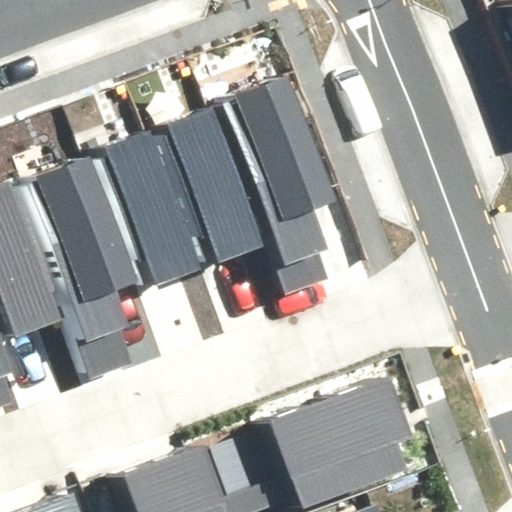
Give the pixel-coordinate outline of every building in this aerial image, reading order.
[(511,0),(495,0),(511,44),(511,0)] [(274,287),(322,269),(297,201),(315,194),(269,70),(202,95),(274,287)] [(145,119),(196,254),(242,237),(191,102),(145,119)] [(86,137),(132,274),(179,258),(133,122),(86,137)] [(289,499),(395,462),(386,437),(404,431),(382,371),(259,414),(286,491),(289,499)] [(216,511),(189,435),(110,463),(127,511),(216,511)] [(77,511),(68,487),(0,510),(0,511),(77,511)] [(372,511),(369,502),(341,511),(372,511)]
